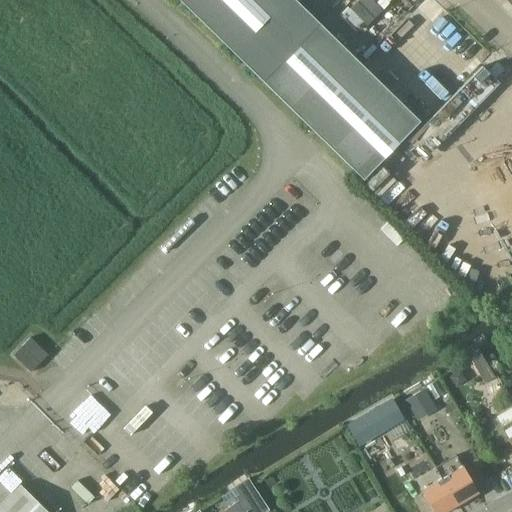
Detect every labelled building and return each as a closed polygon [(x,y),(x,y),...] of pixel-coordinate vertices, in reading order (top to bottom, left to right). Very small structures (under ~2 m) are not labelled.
[(403,107),(293,0),(178,0),(363,180),(419,122),(420,124),(431,112),(414,95),(403,107)] [(480,351),(469,358),(482,380),(493,374),(480,351)] [(459,371),(449,378),(455,388),(465,381),(459,371)] [(435,382),(427,386),(434,400),(442,396),(435,382)] [(424,388),(404,400),(416,420),(436,409),(424,388)] [(392,398),(346,425),(358,446),(404,419),(392,398)] [(511,447),(511,421),(500,428),(511,447)] [(435,468),(441,479),(457,505),(477,493),(455,455),(435,468)] [(265,511),(268,511),(247,479),(231,490),(239,501),(225,511),(265,511)] [(433,511),(444,511),(457,505),(441,479),(421,491),(433,511)] [(48,511),(20,485),(0,505),(0,511),(48,511)]
